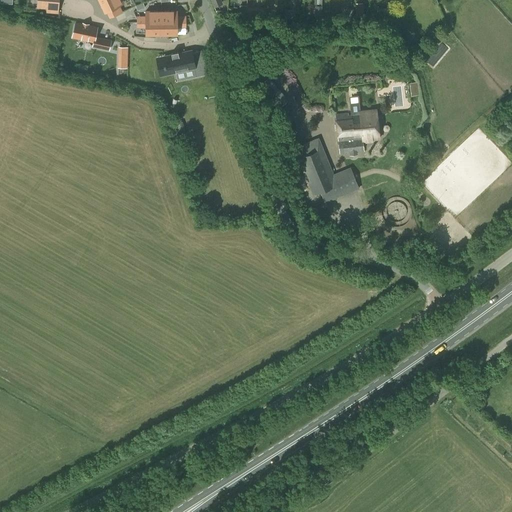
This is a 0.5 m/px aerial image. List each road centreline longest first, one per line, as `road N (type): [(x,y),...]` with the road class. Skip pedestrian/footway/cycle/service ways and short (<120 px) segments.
road 1 (unclassified): [(74,511),(257,417),(440,306)]
road 2 (unclassified): [(440,306),(403,269),(305,242),(286,220),(214,32)]
road 3 (primary): [(242,474),(511,291)]
road 4 (unclassified): [(511,338),(288,511)]
road 5 (residential): [(65,0),(141,46),(214,32)]
